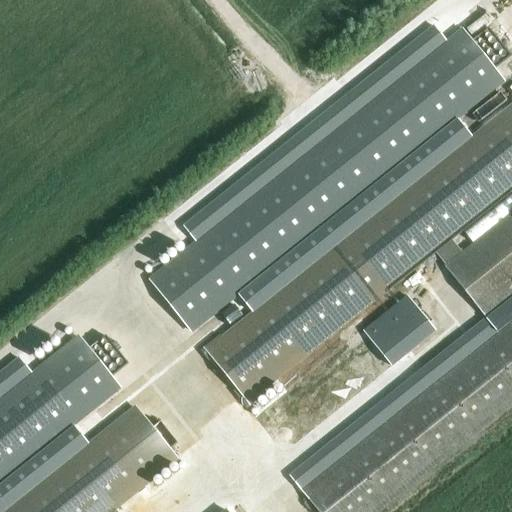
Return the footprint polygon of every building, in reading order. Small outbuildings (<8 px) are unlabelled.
[(182,230),(197,247),(448,46),(434,28),(182,230)] [(197,247),(153,282),(195,335),(239,300),(460,124),(508,85),(497,72),(511,60),(511,57),(492,32),(476,45),(465,32),(448,46),(197,247)] [(511,213),(462,253),(452,241),(511,193),(511,106),(472,139),(252,315),(222,339),(221,336),(200,353),(248,411),(267,394),(265,391),(435,254),(444,265),(441,268),(483,320),(511,297),(511,213)] [(239,300),(252,315),(472,139),(460,124),(239,300)] [(435,334),(407,298),(363,332),(391,368),(435,334)] [(289,479),(299,493),(511,319),(511,301),(486,322),(485,322),(289,479)] [(511,319),(299,493),(314,511),(382,511),(511,406),(511,319)] [(113,340),(123,352),(130,346),(121,334),(113,340)] [(0,491),(76,431),(124,393),(113,379),(128,366),(107,339),(91,352),(81,340),(33,379),(0,404),(0,491)] [(0,375),(0,404),(33,379),(19,361),(0,375)] [(112,511),(178,460),(136,408),(88,446),(5,511),(112,511)] [(0,491),(0,511),(5,511),(88,446),(76,431),(0,491)]
